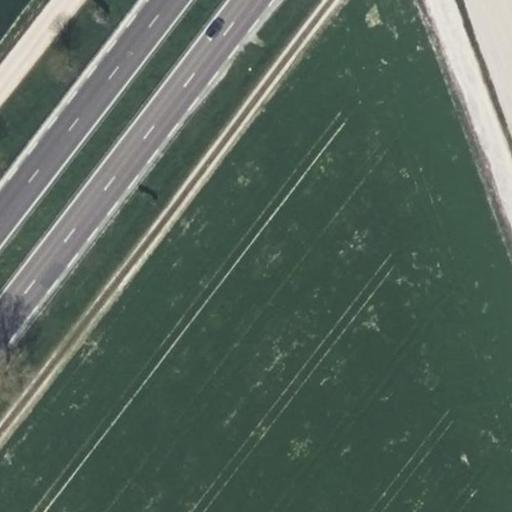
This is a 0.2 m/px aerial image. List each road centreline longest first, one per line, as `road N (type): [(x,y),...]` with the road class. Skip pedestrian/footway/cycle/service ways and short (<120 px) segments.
road 1 (track): [(329,0),(0,426)]
road 2 (trunk): [(0,321),(248,0)]
road 3 (trunk): [(169,0),(0,219)]
road 4 (unclassified): [(511,207),(433,0)]
